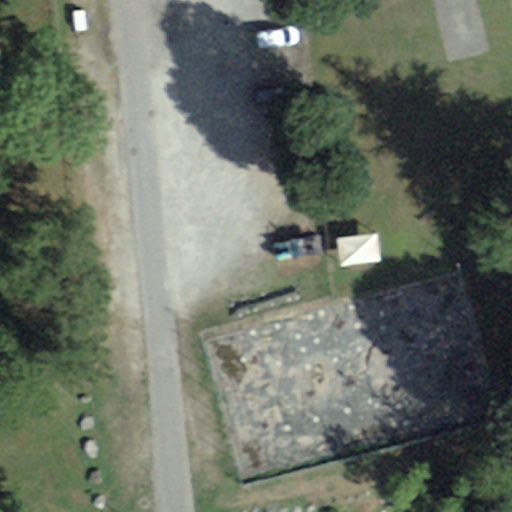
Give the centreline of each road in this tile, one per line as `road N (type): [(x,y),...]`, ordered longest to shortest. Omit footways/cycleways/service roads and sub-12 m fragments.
road 1 (residential): [(190,505),(156,291),(127,0)]
road 2 (track): [(190,505),(511,411)]
